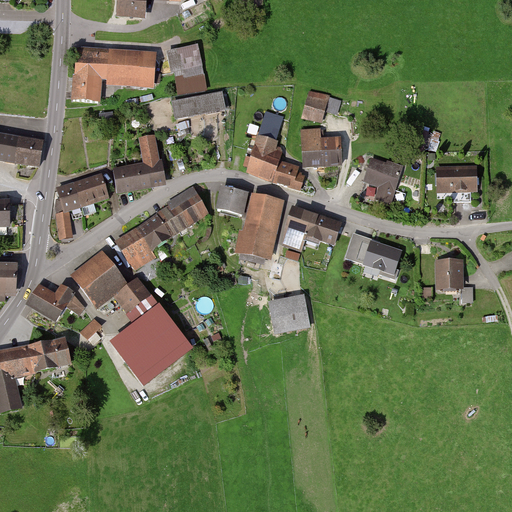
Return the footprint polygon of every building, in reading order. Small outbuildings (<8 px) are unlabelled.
[(121,0),(120,16),(149,18),(151,0),(121,0)] [(201,44),(170,52),(176,77),(207,69),(201,44)] [(80,45),(75,99),(105,101),(106,82),(156,86),(159,52),(80,45)] [(226,90),(174,100),(179,121),(230,110),(226,90)] [(332,96),(312,90),(304,118),(324,124),(332,96)] [(420,144),(439,150),(443,136),(424,130),(420,144)] [(262,135),(250,175),(274,182),(286,143),(262,135)] [(43,145),(0,137),(0,164),(38,171),(43,145)] [(304,141),(306,168),(346,165),(344,138),(304,141)] [(405,168),(374,157),(360,195),(392,206),(405,168)] [(116,169),(119,192),(169,185),(166,162),(116,169)] [(481,164),(437,167),(439,194),(482,191),(481,164)] [(284,165),(278,182),(301,190),(307,173),(284,165)] [(101,179),(59,193),(66,215),(108,202),(101,179)] [(253,192),(224,186),(219,209),(249,215),(253,192)] [(196,188),(117,243),(133,267),(213,212),(196,188)] [(274,259),(287,200),(256,194),(243,252),(274,259)] [(344,221),(295,205),(287,228),(336,245),(344,221)] [(12,206),(0,206),(0,230),(12,230),(12,206)] [(410,240),(373,227),(362,256),(399,270),(410,240)] [(301,261),(303,253),(289,250),(287,258),(301,261)] [(105,252),(76,276),(100,306),(130,283),(105,252)] [(466,260),(438,259),(437,293),(466,293),(466,260)] [(0,299),(11,300),(13,271),(0,269),(0,299)] [(171,315),(141,277),(117,297),(146,334),(171,315)] [(59,292),(42,282),(29,303),(61,322),(71,304),(78,294),(79,292),(64,282),(59,292)] [(88,307),(78,294),(71,304),(79,313),(88,307)] [(308,294),(272,301),(278,333),(314,326),(308,294)] [(81,333),(90,342),(105,329),(96,319),(81,333)] [(69,335),(0,348),(0,373),(1,379),(19,375),(76,364),(69,335)] [(26,408),(19,375),(1,379),(0,379),(0,402),(2,412),(26,408)]
